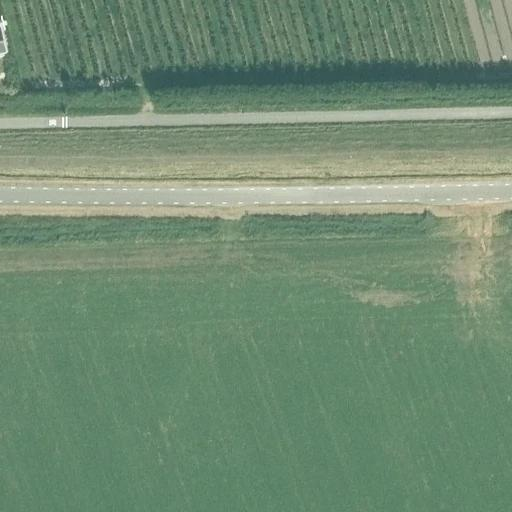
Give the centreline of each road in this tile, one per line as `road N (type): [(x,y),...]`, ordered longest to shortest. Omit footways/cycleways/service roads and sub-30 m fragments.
road 1 (tertiary): [(511,192),(239,199),(0,193)]
road 2 (unclassified): [(179,123),(511,116)]
road 3 (residential): [(179,123),(0,127)]
